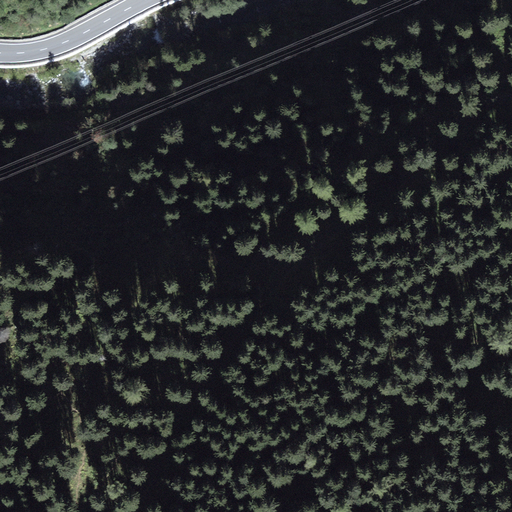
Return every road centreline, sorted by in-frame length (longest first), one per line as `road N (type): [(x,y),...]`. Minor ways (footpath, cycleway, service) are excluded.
road 1 (track): [(511,96),(480,102),(419,164),(287,266),(216,357),(131,511)]
road 2 (primary): [(0,53),(54,46),(145,0)]
